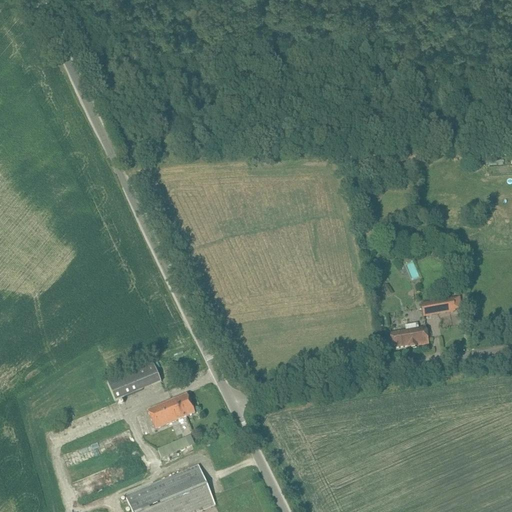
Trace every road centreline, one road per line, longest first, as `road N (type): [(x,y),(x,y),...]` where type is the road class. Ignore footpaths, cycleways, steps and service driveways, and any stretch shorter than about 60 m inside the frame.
road 1 (unclassified): [(229,403),(35,0)]
road 2 (unclassified): [(229,403),(511,348)]
road 3 (unclassified): [(282,511),(229,403)]
